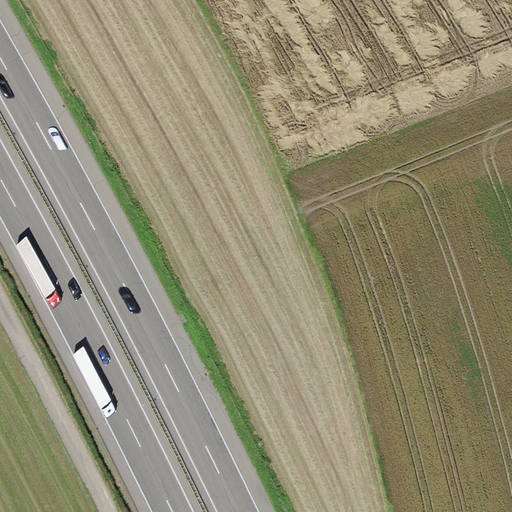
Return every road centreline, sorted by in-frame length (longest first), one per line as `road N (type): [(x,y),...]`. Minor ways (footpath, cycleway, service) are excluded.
road 1 (track): [(387,511),(365,410),(323,289),(235,81),(189,0)]
road 2 (motorway): [(234,511),(0,61)]
road 3 (motorway): [(0,185),(170,511)]
road 4 (unclassified): [(103,511),(0,307)]
